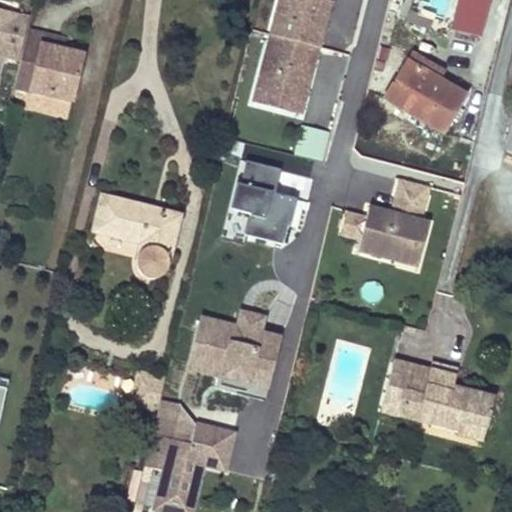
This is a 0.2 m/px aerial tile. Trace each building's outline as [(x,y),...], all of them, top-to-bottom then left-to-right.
[(320,42),(330,0),(278,0),(254,98),(283,105),(286,91),(306,96),(311,79),(302,77),(306,59),(310,60),(314,41),(320,42)] [(489,0),(459,0),(453,30),(482,36),(489,0)] [(0,53),(10,10),(0,7),(0,53)] [(67,117),(76,79),(82,56),(62,52),(42,47),(44,36),(26,32),(13,87),(28,91),(24,107),(67,117)] [(62,52),(65,41),(44,36),(42,47),(62,52)] [(302,77),(311,79),(320,42),(314,41),(310,60),(306,59),(302,77)] [(435,68),(410,53),(405,61),(431,76),(435,68)] [(383,100),(412,116),(441,133),(463,94),(431,76),(405,61),(383,100)] [(303,110),(306,96),(286,91),(283,105),(303,110)] [(325,140),(300,134),(294,162),(319,167),(325,140)] [(280,173),(246,164),(234,211),(248,215),(242,240),(281,250),(293,203),(274,198),(280,173)] [(431,188),(400,180),(396,197),(410,201),(405,217),(391,214),(369,208),(366,220),(365,222),(371,232),(361,238),(360,240),(357,251),(398,262),(401,253),(422,258),(431,224),(422,222),(431,188)] [(162,274),(165,268),(179,215),(159,210),(158,215),(149,212),(150,208),(101,196),(92,230),(141,243),(137,259),(136,265),(138,271),(141,274),(144,276),(151,278),(156,277),(162,274)] [(405,217),(410,201),(396,197),(391,214),(405,217)] [(365,222),(366,220),(346,214),(341,235),(360,240),(361,238),(371,232),(365,222)] [(419,268),(422,258),(401,253),(398,262),(419,268)] [(237,328),(201,320),(190,369),(266,386),(277,339),(258,335),(262,319),(240,313),(237,328)] [(429,371),(393,361),(379,414),(455,435),(459,422),(486,429),(494,397),(453,386),(458,369),(432,363),(429,371)] [(163,380),(139,375),(132,403),(147,406),(145,414),(154,416),(163,380)] [(0,385),(6,387),(8,378),(0,376),(0,385)] [(180,406),(161,402),(146,466),(164,470),(155,511),(157,511),(193,511),(203,467),(227,472),(235,434),(195,426),(180,406)] [(459,422),(455,435),(455,436),(483,442),(486,429),(459,422)] [(271,432),(256,428),(254,440),(268,443),(271,432)]
